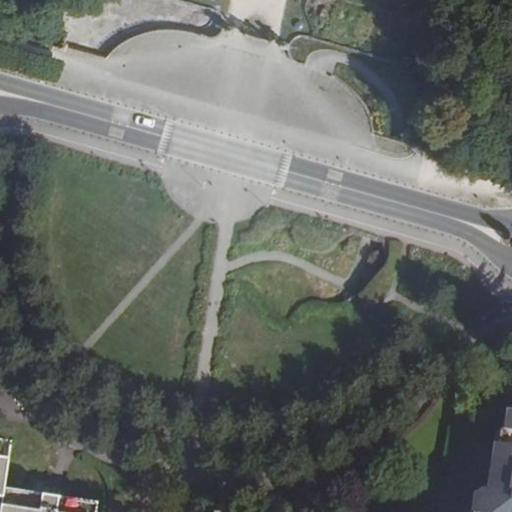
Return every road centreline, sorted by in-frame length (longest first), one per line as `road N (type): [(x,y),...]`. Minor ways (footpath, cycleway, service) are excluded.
road 1 (secondary): [(0,103),(456,228),(511,259)]
road 2 (secondary): [(511,226),(0,81)]
road 3 (track): [(235,149),(261,0)]
